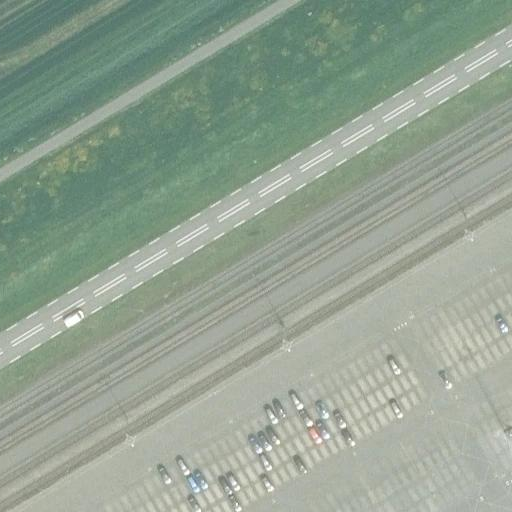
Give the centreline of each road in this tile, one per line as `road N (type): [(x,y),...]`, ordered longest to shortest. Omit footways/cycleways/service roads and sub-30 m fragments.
road 1 (secondary): [(0,350),(511,41)]
road 2 (unknown): [(256,511),(511,363)]
